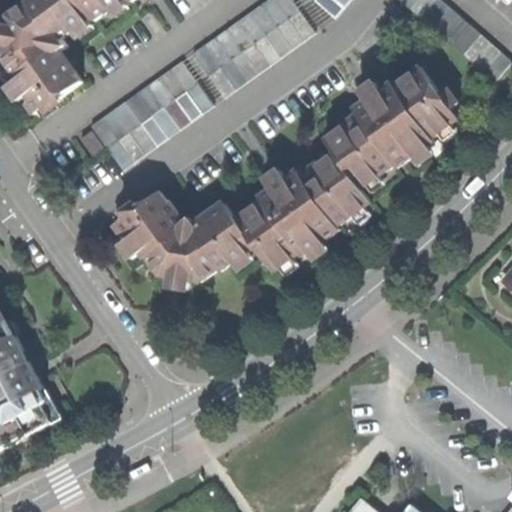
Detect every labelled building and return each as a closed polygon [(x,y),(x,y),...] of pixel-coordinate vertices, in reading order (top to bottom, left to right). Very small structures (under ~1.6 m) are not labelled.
[(13,14),(11,27),(17,28),(15,45),(8,44),(7,54),(21,75),(18,77),(35,103),(40,99),(47,109),(85,83),(64,52),(72,46),(67,39),(73,35),(66,26),(80,17),(86,26),(97,19),(99,22),(130,0),(30,0),(31,2),(13,14)] [(271,0),(195,55),(210,76),(298,14),(302,11),(294,0),(271,0)] [(340,24),(354,0),(316,0),(317,0),(312,6),(340,24)] [(430,0),(411,0),(405,8),(416,17),(430,0)] [(446,5),(440,0),(430,0),(416,17),(427,27),(446,5)] [(457,14),(446,5),(427,27),(438,36),(457,14)] [(313,36),(298,14),(210,76),(206,78),(222,100),(313,36)] [(466,22),(457,14),(438,36),(447,44),(466,22)] [(79,31),(86,26),(80,17),(66,26),(73,35),(79,31)] [(477,32),(466,22),(447,44),(459,54),(477,32)] [(9,36),(8,44),(15,45),(17,28),(11,27),(9,36)] [(489,42),(477,32),(459,54),(470,64),(489,42)] [(500,51),(489,42),(470,64),(481,73),(500,51)] [(510,60),(500,51),(481,73),(491,82),(510,60)] [(437,87),(416,60),(390,79),(353,108),(355,110),(323,134),(333,148),(301,172),(297,167),(256,198),(235,214),(224,200),(194,223),(188,215),(181,220),(160,192),(133,212),(124,219),(132,229),(127,232),(132,237),(142,251),(146,257),(149,255),(163,274),(172,275),(192,279),(204,282),(222,268),(224,270),(257,245),(276,270),(301,251),(339,222),(353,212),(365,203),(371,197),(361,184),(366,180),(379,170),(394,159),(396,163),(414,149),(426,140),(433,135),(430,131),(437,126),(449,116),(455,112),(447,101),(437,87)] [(196,87),(200,84),(184,62),(92,127),(108,149),(196,87)] [(355,87),(360,94),(379,80),(374,73),(362,82),(355,87)] [(349,102),(353,108),(390,79),(386,74),(379,80),(360,94),(349,102)] [(444,81),(437,87),(447,101),(455,95),(444,81)] [(211,109),(196,87),(108,149),(123,171),(211,109)] [(455,124),(449,116),(437,126),(442,133),(455,124)] [(79,139),(92,159),(103,152),(90,132),(79,139)] [(432,147),(426,140),(414,149),(420,156),(432,147)] [(259,178),(265,186),(287,169),(281,162),(268,172),(259,178)] [(253,195),(256,198),(297,167),(295,163),(287,169),(265,186),(253,195)] [(384,178),(379,170),(366,180),(372,188),(384,178)] [(371,210),(365,203),(353,212),(359,219),(371,210)] [(120,213),(124,219),(133,212),(129,206),(120,213)] [(123,235),(127,232),(132,229),(124,219),(115,226),(123,235)] [(343,226),(339,222),(301,251),(304,256),(317,246),(329,237),(343,226)] [(133,258),(142,251),(132,237),(123,244),(133,258)] [(335,244),(329,237),(317,246),(323,253),(328,249),(335,244)] [(190,289),(192,279),(172,275),(170,285),(190,289)] [(0,455),(53,424),(46,413),(55,408),(16,342),(14,344),(4,327),(0,320),(0,455)] [(8,325),(4,327),(14,344),(16,342),(19,334),(17,331),(15,327),(8,325)] [(62,419),(55,408),(46,413),(53,424),(62,419)] [(132,470),(135,477),(150,470),(154,468),(152,464),(150,461),(132,470)] [(422,511),(415,506),(410,511),(377,511),(363,500),(353,511),(422,511)]
